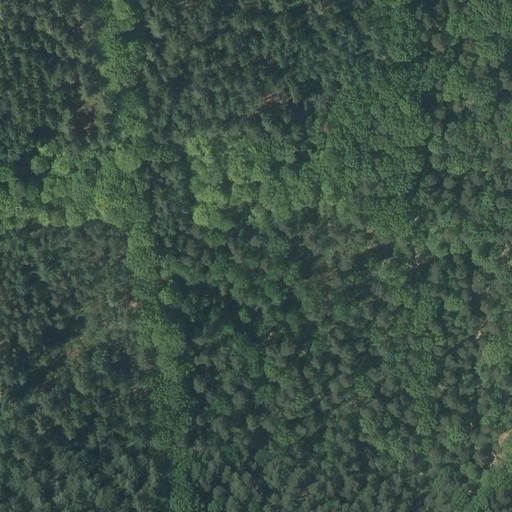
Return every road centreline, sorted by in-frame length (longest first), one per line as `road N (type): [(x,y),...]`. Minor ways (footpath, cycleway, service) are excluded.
road 1 (track): [(390,0),(419,296),(417,511)]
road 2 (track): [(173,511),(143,207),(0,217)]
road 3 (track): [(418,471),(473,378),(511,219)]
road 4 (track): [(143,207),(113,0)]
